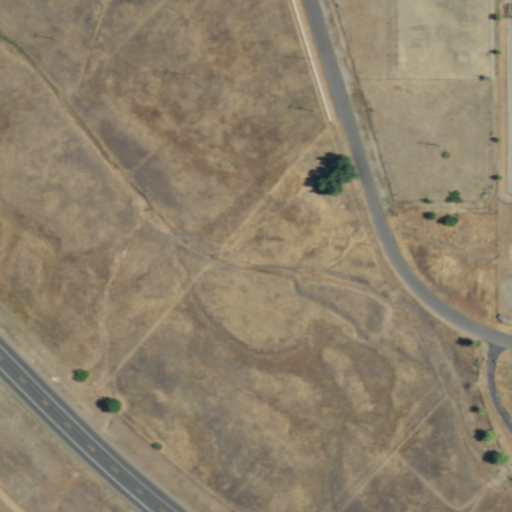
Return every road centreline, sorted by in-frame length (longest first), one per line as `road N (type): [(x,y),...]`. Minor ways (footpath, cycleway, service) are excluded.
road 1 (residential): [(307,0),(375,219),(402,272),(448,315),(511,341)]
road 2 (trunk): [(0,361),(159,511)]
